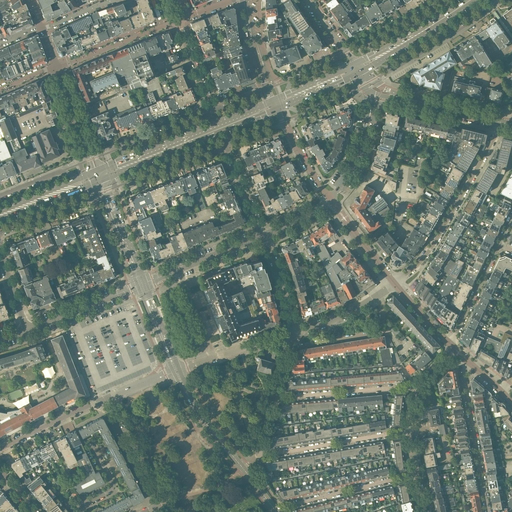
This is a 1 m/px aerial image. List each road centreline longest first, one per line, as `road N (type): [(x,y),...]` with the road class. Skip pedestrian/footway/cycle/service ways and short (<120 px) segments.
road 1 (residential): [(413,429),(259,455),(273,396)]
road 2 (residential): [(503,122),(426,254),(394,283)]
road 3 (tertiary): [(176,370),(202,418),(274,508)]
road 4 (residential): [(466,359),(487,511)]
road 5 (residential): [(421,387),(273,396)]
road 6 (residential): [(274,508),(416,473)]
road 7 (residential): [(374,64),(392,68),(499,0)]
road 8 (residential): [(378,295),(382,331),(288,346)]
road 9 (residential): [(142,284),(263,234)]
road 10 (residential): [(177,20),(55,66)]
road 11 (residential): [(142,284),(27,329)]
road 12 (residential): [(176,370),(293,332)]
